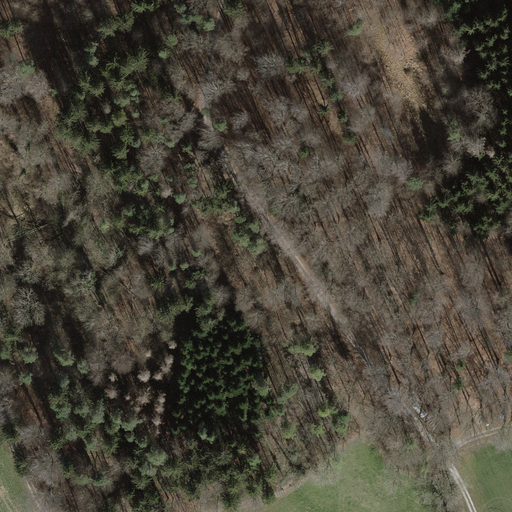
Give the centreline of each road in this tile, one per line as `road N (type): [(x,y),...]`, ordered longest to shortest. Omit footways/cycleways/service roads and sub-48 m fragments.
road 1 (track): [(449,449),(415,422),(210,140),(203,98),(209,51),(228,0)]
road 2 (track): [(46,511),(16,460),(0,400)]
